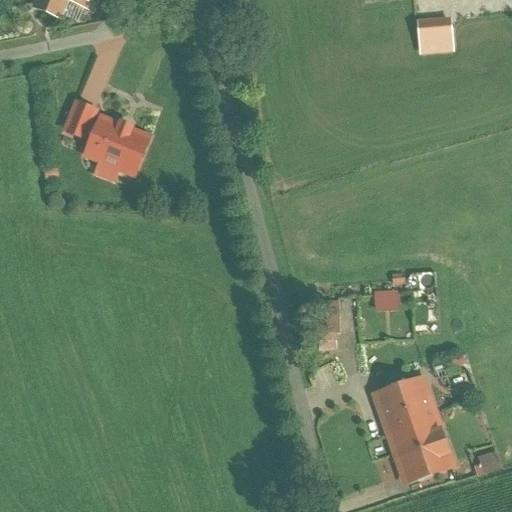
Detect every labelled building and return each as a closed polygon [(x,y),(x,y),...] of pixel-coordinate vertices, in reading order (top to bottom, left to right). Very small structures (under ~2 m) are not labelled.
[(87,10),(91,0),(40,0),(36,9),(60,19),(67,1),(87,10)] [(86,141),(87,137),(95,118),(96,113),(78,106),(67,133),(86,141)] [(120,130),(95,118),(87,137),(95,140),(87,157),(135,177),(149,141),(131,134),(132,129),(123,125),(120,130)] [(391,439),(437,424),(423,381),(376,397),(391,439)] [(437,424),(391,439),(407,485),(452,470),(437,424)]
